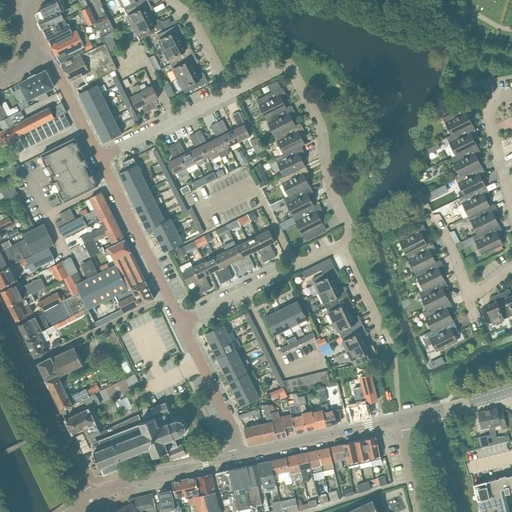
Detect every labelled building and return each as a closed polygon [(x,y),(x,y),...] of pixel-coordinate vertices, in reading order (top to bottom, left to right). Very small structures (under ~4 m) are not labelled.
[(39,23),(40,22),(64,11),(63,7),(59,0),(55,0),(39,7),(44,17),(38,21),(39,22),(39,23)] [(83,11),(90,7),(86,0),(85,0),(79,4),(83,11)] [(119,0),(126,12),(149,1),(148,0),(119,0)] [(409,12),(415,2),(412,0),(400,0),(398,5),(409,12)] [(132,26),(150,17),(147,13),(153,10),(149,1),(126,12),(132,26)] [(90,26),(97,22),(90,7),(83,11),(90,26)] [(42,30),(68,18),(64,11),(40,22),(39,23),(42,30)] [(109,34),(115,32),(107,17),(98,22),(105,36),(108,34),(109,34)] [(152,22),(150,17),(132,26),(139,40),(149,36),(162,29),(158,19),(152,22)] [(65,19),(42,30),(51,45),(74,33),(70,24),(68,25),(65,19)] [(157,38),(164,50),(181,42),(178,37),(184,34),(179,24),(156,35),(157,38)] [(85,46),(78,31),(74,33),(51,45),(61,65),(71,60),(84,54),(83,52),(94,47),(92,43),(85,46)] [(98,37),(91,40),(93,45),(100,43),(98,37)] [(183,46),(181,42),(164,50),(171,65),(194,53),(189,43),(183,46)] [(88,85),(114,72),(118,69),(105,43),(84,54),(71,60),(61,65),(70,82),(83,76),(87,84),(77,89),(87,84),(88,85)] [(178,79),(195,70),(193,66),(198,63),(194,53),(171,65),(178,79)] [(15,91),(18,97),(20,101),(26,98),(27,100),(37,96),(40,102),(48,97),(46,91),(54,87),(46,70),(36,75),(35,74),(29,77),(29,78),(19,83),(21,88),(15,91)] [(197,75),(195,70),(178,79),(185,93),(208,82),(203,72),(197,75)] [(116,85),(120,83),(116,74),(112,76),(116,85)] [(120,93),(124,91),(120,83),(116,85),(120,93)] [(147,88),(145,84),(140,86),(139,84),(138,85),(150,110),(157,107),(154,100),(159,98),(152,85),(147,88)] [(169,98),(174,95),(169,84),(163,87),(169,98)] [(83,102),(101,93),(97,85),(88,89),(79,94),(83,102)] [(150,110),(138,85),(133,87),(136,94),(131,96),(132,99),(137,109),(141,106),(145,113),(150,110)] [(200,96),(208,93),(206,86),(198,89),(200,96)] [(55,98),(65,94),(62,88),(53,93),(55,98)] [(281,88),(256,100),(256,101),(260,99),(262,104),(260,105),(266,118),(290,106),(286,108),(283,102),(288,100),(288,99),(286,100),(285,98),(286,97),(281,88)] [(125,102),(129,100),(124,91),(120,93),(125,102)] [(87,110),(105,101),(101,93),(83,102),(87,110)] [(129,110),(133,108),(129,100),(125,102),(129,110)] [(91,118),(109,109),(105,101),(87,110),(91,118)] [(473,117),(472,115),(467,105),(458,110),(442,118),(451,136),(472,126),(469,119),(474,117),(474,116),(473,117)] [(290,106),(266,118),(275,136),(300,124),(299,124),(295,126),(292,120),(297,117),(295,118),(294,116),(295,115),(290,106)] [(47,123),(55,118),(50,107),(40,112),(25,119),(21,111),(8,118),(0,122),(5,130),(0,132),(0,145),(0,146),(6,143),(12,140),(18,137),(24,134),(29,131),(35,129),(37,128),(41,126),(47,123)] [(133,118),(137,116),(133,108),(129,110),(133,118)] [(95,126),(113,117),(109,109),(91,118),(95,126)] [(239,142),(250,136),(243,121),(238,112),(232,115),(239,128),(234,130),(239,142)] [(64,129),(70,127),(64,114),(58,117),(64,129)] [(137,126),(141,124),(137,116),(133,118),(137,126)] [(58,117),(52,120),(59,132),(64,129),(58,117)] [(99,134),(118,125),(113,117),(95,126),(99,134)] [(59,132),(52,120),(47,123),(53,135),(59,132)] [(229,132),(223,120),(217,123),(229,147),(239,142),(234,130),(229,132)] [(47,123),(41,126),(47,138),(53,135),(47,123)] [(218,152),(229,147),(217,123),(211,126),(217,138),(212,140),(218,152)] [(300,124),(275,136),(284,154),(300,147),(300,146),(304,144),(301,138),(306,135),(304,136),(303,133),(304,133),(300,124)] [(103,143),(122,134),(118,125),(99,134),(103,143)] [(47,138),(41,126),(37,128),(35,129),(42,141),(47,138)] [(456,156),(476,146),(473,140),(478,137),(477,137),(472,126),(451,136),(443,140),(446,145),(450,144),(456,156)] [(35,129),(29,131),(36,144),(42,141),(35,129)] [(207,143),(201,130),(195,133),(207,157),(211,155),(213,159),(220,156),(218,152),(212,140),(207,143)] [(36,144),(29,131),(24,134),(30,147),(36,144)] [(198,166),(204,164),(205,161),(204,159),(207,157),(195,133),(189,136),(195,149),(191,151),(197,162),(197,163),(198,166)] [(24,134),(18,137),(24,150),(30,147),(24,134)] [(262,149),(268,146),(262,134),(256,136),(262,149)] [(24,150),(18,137),(12,140),(19,153),(24,150)] [(59,191),(64,202),(98,186),(92,174),(90,176),(85,167),(88,165),(85,159),(82,160),(78,151),(80,150),(75,138),(41,155),(47,166),(49,165),(54,174),(51,175),(54,182),(57,181),(62,189),(59,191)] [(12,140),(6,143),(13,156),(19,153),(12,140)] [(186,154),(180,141),(174,144),(186,168),(197,163),(197,162),(191,151),(186,154)] [(186,168),(174,144),(168,147),(174,160),(169,162),(174,173),(180,170),(183,176),(189,174),(186,168)] [(260,146),(254,149),(256,154),(263,151),(260,146)] [(482,157),(481,155),(476,146),(456,156),(451,158),(460,175),(480,166),(477,160),(483,157),(482,157)] [(284,154),(276,159),(285,176),(304,166),(301,160),(306,157),(304,158),(303,156),(304,155),(300,147),(284,154)] [(159,164),(164,162),(159,154),(155,156),(159,164)] [(119,175),(137,165),(133,157),(122,163),(126,170),(119,174),(119,175)] [(163,172),(168,170),(164,162),(159,164),(163,172)] [(123,183),(141,173),(137,165),(119,175),(123,183)] [(285,176),(280,178),(289,197),(309,187),(306,180),(311,178),(311,177),(309,178),(308,176),(309,175),(304,166),(285,176)] [(486,177),(485,175),(480,166),(460,175),(456,178),(465,196),(485,186),(482,180),(487,178),(487,177),(486,177)] [(217,178),(225,175),(222,169),(215,173),(217,178)] [(168,180),(172,178),(168,170),(163,172),(168,180)] [(214,172),(204,177),(207,183),(217,178),(214,172)] [(127,191),(145,181),(141,173),(123,183),(127,191)] [(172,188),(176,186),(172,178),(168,180),(172,188)] [(131,199),(149,189),(145,181),(127,191),(131,199)] [(183,195),(186,194),(191,192),(188,186),(180,190),(183,195)] [(485,186),(465,196),(459,199),(468,217),(489,206),(486,200),(491,198),(491,197),(490,198),(485,186)] [(289,197),(285,199),(293,216),(292,216),(293,217),(296,215),(318,204),(313,206),(310,200),(315,198),(315,197),(313,198),(312,196),(313,195),(309,187),(289,197)] [(135,207),(154,197),(149,189),(131,199),(135,207)] [(433,190),(424,194),(427,200),(436,196),(433,190)] [(95,210),(107,204),(102,192),(89,198),(95,210)] [(180,204),(184,202),(179,194),(175,196),(180,204)] [(139,215),(158,205),(154,197),(135,207),(139,215)] [(88,213),(82,216),(85,222),(97,215),(100,221),(113,215),(107,204),(95,210),(88,213)] [(322,216),(321,214),(322,213),(318,204),(296,215),(298,220),(296,221),(303,234),(322,224),(319,218),(324,216),(324,215),(322,216)] [(453,204),(441,209),(445,218),(457,213),(453,204)] [(499,215),(498,213),(493,204),(489,206),(468,217),(477,234),(498,224),(495,218),(500,216),(500,215),(499,215)] [(143,223),(162,213),(158,205),(139,215),(143,223)] [(193,218),(197,216),(192,207),(188,209),(193,218)] [(73,214),(70,208),(59,214),(62,220),(73,214)] [(253,212),(248,215),(251,221),(251,222),(257,219),(253,212)] [(165,221),(162,213),(143,223),(147,231),(152,228),(171,219),(170,218),(165,221)] [(58,228),(75,219),(73,214),(62,220),(55,223),(58,228)] [(93,239),(99,235),(118,226),(113,215),(100,221),(103,226),(78,239),(81,245),(83,243),(93,239)] [(82,216),(75,219),(58,228),(63,238),(87,226),(85,222),(82,216)] [(193,218),(197,226),(201,224),(197,216),(193,218)] [(0,239),(2,238),(1,235),(0,232),(0,229),(13,223),(10,217),(5,220),(0,222),(0,239)] [(412,226),(420,222),(417,217),(409,220),(412,226)] [(156,236),(175,227),(171,219),(152,228),(156,236)] [(49,247),(54,244),(44,223),(22,234),(25,239),(12,245),(9,240),(8,240),(0,244),(0,271),(10,266),(19,261),(49,247)] [(426,244),(423,238),(428,236),(422,224),(396,237),(400,246),(405,255),(431,242),(426,244)] [(503,236),(502,233),(498,224),(477,234),(473,237),(478,246),(482,255),(502,245),(499,238),(504,236),(504,235),(503,236)] [(461,225),(456,227),(460,238),(465,237),(461,225)] [(95,243),(101,240),(108,236),(111,243),(124,237),(118,226),(99,235),(93,239),(95,243)] [(161,244),(179,235),(175,227),(156,236),(161,244)] [(9,240),(20,235),(17,229),(6,235),(8,240),(9,240)] [(316,238),(324,234),(321,229),(313,232),(316,238)] [(275,242),(269,230),(258,235),(256,230),(255,230),(258,236),(270,260),(276,257),(270,244),(275,242)] [(456,244),(457,244),(460,242),(455,231),(451,233),(456,244)] [(165,252),(174,247),(183,243),(179,235),(161,244),(165,252)] [(258,236),(247,241),(253,253),(258,250),(264,263),(270,260),(258,236)] [(100,253),(98,249),(95,243),(93,239),(83,243),(85,247),(91,258),(100,253)] [(468,239),(457,245),(460,251),(472,245),(468,239)] [(116,244),(107,248),(110,254),(114,260),(114,261),(131,252),(125,240),(116,244)] [(236,246),(234,240),(224,245),(227,251),(225,252),(231,263),(236,261),(242,273),(248,270),(237,246),(236,246)] [(248,270),(254,267),(248,255),(253,253),(247,241),(237,246),(248,270)] [(436,254),(435,251),(431,242),(405,255),(414,273),(440,261),(439,260),(435,262),(432,256),(437,254),(437,253),(436,254)] [(57,264),(55,260),(49,247),(19,261),(22,266),(28,264),(31,271),(51,261),(53,266),(57,264)] [(88,309),(115,296),(146,281),(145,280),(142,274),(131,252),(114,261),(116,265),(110,268),(103,272),(86,280),(83,281),(83,282),(76,285),(80,292),(88,309)] [(227,281),(233,278),(227,265),(231,263),(225,252),(215,257),(227,281)] [(57,282),(71,275),(78,272),(70,257),(57,264),(53,266),(50,267),(57,282)] [(227,281),(215,257),(205,262),(210,273),(215,271),(221,284),(227,281)] [(109,263),(107,264),(110,268),(116,265),(114,261),(114,260),(109,263)] [(445,272),(444,269),(440,261),(414,273),(423,290),(428,287),(443,280),(441,274),(446,272),(446,271),(445,272)] [(205,292),(211,289),(205,276),(210,273),(205,262),(194,267),(205,292)] [(318,264),(311,268),(314,273),(321,270),(318,264)] [(0,287),(0,289),(9,284),(17,280),(10,266),(0,271),(0,287)] [(205,292),(194,267),(182,273),(188,284),(193,282),(199,294),(205,292)] [(319,293),(336,285),(334,280),(340,277),(335,268),(312,279),(319,293)] [(83,282),(83,281),(78,272),(71,275),(76,285),(83,282)] [(176,282),(183,280),(182,274),(175,276),(176,282)] [(45,287),(41,278),(23,286),(21,282),(16,284),(2,291),(9,306),(25,297),(32,294),(45,287)] [(449,292),(448,290),(443,280),(428,287),(423,290),(418,292),(427,310),(447,300),(445,295),(450,292),(450,291),(449,292)] [(154,299),(146,281),(115,296),(124,314),(154,299)] [(339,290),(336,285),(319,293),(326,307),(349,296),(344,287),(339,290)] [(511,295),(509,290),(498,294),(508,318),(511,316),(511,295)] [(89,312),(88,309),(80,292),(66,299),(42,311),(43,313),(19,325),(26,340),(46,330),(54,326),(67,320),(75,316),(84,311),(86,314),(89,312)] [(42,311),(66,299),(63,294),(59,295),(58,292),(38,302),(42,311)] [(32,294),(25,297),(9,306),(16,321),(33,313),(29,305),(35,302),(32,294)] [(508,318),(498,294),(489,298),(492,304),(486,306),(487,308),(481,310),(487,324),(493,322),(493,324),(508,318)] [(333,322),(350,313),(348,309),(354,306),(349,296),(326,307),(333,322)] [(157,309),(164,307),(162,300),(155,302),(157,309)] [(452,312),(451,310),(447,300),(427,310),(423,313),(431,330),(452,320),(449,315),(455,312),(454,312),(452,312)] [(299,323),(307,319),(302,310),(298,301),(289,305),(299,323)] [(290,327),(299,323),(289,305),(281,309),(290,327)] [(282,331),(290,327),(281,309),(273,313),(282,331)] [(249,323),(253,321),(249,312),(244,314),(249,323)] [(274,335),(282,331),(273,313),(265,317),(269,326),(274,335)] [(353,319),(350,313),(333,322),(340,337),(363,325),(359,316),(353,319)] [(56,329),(68,323),(67,320),(54,326),(56,329)] [(458,332),(457,330),(452,320),(431,330),(421,336),(427,347),(433,343),(437,351),(457,341),(454,335),(459,332),(458,332)] [(253,331),(257,328),(253,321),(249,323),(253,331)] [(209,342),(228,333),(223,325),(205,334),(209,342)] [(347,351),(365,343),(362,338),(368,335),(363,325),(340,337),(347,351)] [(257,339),(261,337),(257,328),(253,331),(257,339)] [(119,355),(125,352),(113,329),(107,332),(119,355)] [(35,358),(47,352),(43,343),(50,339),(46,330),(26,340),(35,358)] [(213,350),(232,341),(228,333),(209,342),(213,350)] [(307,341),(315,337),(316,337),(314,333),(305,337),(307,341)] [(329,352),(338,349),(332,333),(323,336),(329,352)] [(261,347),(265,345),(261,337),(257,339),(261,347)] [(299,345),(307,341),(305,337),(297,341),(299,345)] [(54,348),(61,345),(59,340),(52,343),(54,348)] [(217,358),(236,349),(232,341),(213,350),(217,358)] [(291,349),(299,345),(297,341),(289,345),(291,349)] [(367,347),(365,343),(347,351),(354,366),(377,354),(379,353),(376,348),(375,349),(373,345),(367,347)] [(265,355),(269,353),(265,345),(261,347),(265,355)] [(83,364),(79,356),(75,347),(52,358),(51,356),(37,363),(50,388),(61,383),(57,374),(59,373),(60,375),(83,364)] [(221,366),(240,357),(236,349),(217,358),(221,366)] [(273,361),(269,353),(265,355),(269,363),(273,361)] [(225,375),(244,365),(240,357),(221,366),(225,375)] [(273,371),(277,369),(273,361),(269,363),(273,371)] [(229,383),(248,373),(244,365),(225,375),(229,383)] [(277,379),(281,377),(277,369),(273,371),(277,379)] [(326,371),(320,373),(323,386),(329,385),(326,371)] [(233,391),(252,382),(248,373),(229,383),(233,391)] [(318,387),(323,386),(320,373),(315,374),(318,387)] [(312,389),(318,387),(315,374),(308,375),(312,389)] [(305,390),(312,389),(308,375),(302,377),(305,390)] [(357,405),(344,408),(348,422),(369,416),(366,402),(377,400),(371,375),(360,377),(362,387),(353,389),(357,405)] [(281,388),(285,386),(285,385),(283,381),(281,377),(277,379),(281,388)] [(300,391),(305,390),(302,377),(296,378),(300,391)] [(294,393),(300,391),(296,378),(290,380),(294,393)] [(287,394),(294,393),(290,380),(283,381),(285,385),(285,386),(287,394)] [(237,399),(256,390),(252,382),(233,391),(237,399)] [(69,397),(61,383),(50,388),(61,411),(71,406),(84,399),(90,396),(86,389),(69,397)] [(335,388),(338,401),(346,399),(343,386),(335,388)] [(272,399),(286,393),(283,387),(270,393),(272,399)] [(241,407),(254,401),(260,398),(256,390),(237,399),(241,407)] [(332,391),(326,392),(328,400),(334,398),(332,391)] [(306,412),(305,404),(306,404),(304,396),(298,397),(302,415),(306,431),(317,429),(312,411),(312,410),(306,412)] [(88,408),(65,420),(72,434),(83,429),(88,439),(89,439),(91,443),(91,444),(92,443),(92,448),(91,448),(91,449),(92,448),(95,451),(94,451),(93,452),(94,453),(95,452),(100,466),(99,466),(99,467),(100,467),(103,474),(102,474),(103,475),(104,475),(104,476),(105,476),(105,475),(111,472),(111,473),(112,473),(112,472),(119,469),(120,470),(120,469),(128,466),(128,467),(129,467),(128,465),(136,463),(136,464),(137,463),(137,462),(145,459),(145,460),(146,460),(145,459),(152,456),(152,457),(153,456),(153,457),(153,456),(154,457),(155,457),(154,456),(157,455),(158,458),(165,455),(164,452),(167,451),(168,452),(172,460),(186,455),(179,437),(180,437),(179,436),(182,435),(183,436),(184,435),(183,434),(185,432),(186,432),(186,431),(186,427),(187,427),(187,426),(186,426),(185,423),(186,423),(185,422),(184,422),(182,420),(182,419),(181,419),(181,420),(177,419),(177,418),(176,418),(176,420),(173,421),(173,420),(172,420),(166,402),(150,408),(153,415),(142,419),(144,423),(140,425),(138,417),(112,428),(100,433),(95,423),(96,422),(89,409),(100,403),(98,399),(87,405),(88,408)] [(270,410),(268,404),(263,406),(267,422),(263,423),(267,441),(277,438),(271,413),(270,410)] [(326,404),(321,405),(322,409),(327,427),(337,424),(337,422),(342,421),(339,409),(329,412),(326,404)] [(295,407),(290,408),(291,414),(296,434),(306,431),(302,415),(300,406),(295,407)] [(498,411),(497,408),(490,410),(494,426),(501,424),(502,429),(507,428),(503,410),(498,411)] [(248,412),(243,414),(244,418),(249,416),(260,412),(259,409),(248,412)] [(273,412),(272,409),(270,410),(271,413),(277,438),(296,434),(291,414),(280,417),(278,411),(276,412),(276,411),(273,412)] [(317,429),(327,427),(322,409),(312,411),(317,429)] [(495,430),(494,426),(490,410),(478,412),(480,422),(482,429),(489,427),(491,434),(479,438),(481,448),(493,445),(492,438),(496,437),(494,430),(495,430)] [(248,445),(267,441),(263,423),(254,426),(244,428),(248,445)] [(510,441),(508,435),(499,437),(499,436),(496,437),(492,438),(493,445),(497,444),(508,441),(510,441)] [(382,463),(381,459),(376,437),(354,442),(359,464),(370,462),(371,467),(381,465),(382,463)] [(359,464),(354,442),(343,444),(346,458),(347,458),(349,466),(359,464)] [(342,444),(332,447),(334,456),(335,461),(337,469),(343,467),(341,460),(346,458),(343,444),(342,444)] [(318,450),(323,470),(334,468),(331,457),(329,447),(318,450)] [(318,450),(307,452),(310,466),(312,473),(323,470),(318,450)] [(307,452),(297,455),(302,479),(303,482),(309,480),(307,474),(312,473),(310,466),(307,452)] [(292,482),(302,479),(297,455),(286,457),(291,478),(292,482)] [(286,457),(271,460),(275,481),(291,478),(286,457)] [(265,493),(278,490),(276,483),(275,481),(271,460),(257,463),(262,483),(263,487),(265,493)] [(252,485),(257,484),(262,483),(257,463),(247,466),(252,485)] [(252,485),(247,466),(228,470),(236,505),(237,505),(239,511),(255,507),(254,504),(262,503),(257,484),(252,485)] [(236,505),(228,470),(216,472),(221,495),(228,494),(231,506),(236,505)] [(220,511),(211,473),(196,477),(200,496),(194,497),(196,504),(197,511),(220,511)] [(486,481),(474,484),(476,493),(479,493),(480,498),(477,499),(478,500),(480,508),(483,507),(484,511),(506,511),(501,489),(504,488),(505,494),(510,492),(509,487),(511,486),(511,477),(507,479),(506,475),(499,477),(499,478),(486,481)] [(380,486),(387,484),(385,476),(378,478),(380,486)] [(200,496),(196,477),(172,482),(175,498),(185,496),(186,499),(188,499),(189,506),(196,504),(194,497),(200,496)] [(359,493),(366,491),(363,483),(356,485),(359,493)] [(343,498),(354,494),(352,488),(342,491),(343,498)] [(174,502),(173,499),(171,490),(159,492),(161,503),(155,505),(156,511),(160,511),(174,509),(174,511),(181,511),(181,507),(180,508),(178,500),(174,502)] [(331,502),(339,499),(336,490),(328,493),(331,502)] [(156,511),(155,505),(153,494),(128,499),(129,504),(133,502),(137,508),(139,508),(139,509),(148,508),(148,511),(156,511)] [(321,504),(328,502),(327,495),(319,498),(321,504)] [(295,498),(280,501),(282,511),(295,511),(299,511),(298,506),(296,498),(295,498)] [(380,498),(374,501),(379,511),(384,509),(380,498)] [(310,508),(317,506),(316,499),(308,501),(308,503),(310,508)] [(378,511),(373,500),(365,504),(347,511),(378,511)] [(274,511),(282,511),(280,501),(273,503),(274,511)] [(118,511),(138,511),(137,508),(133,502),(129,504),(117,511),(118,511)] [(299,511),(310,508),(308,503),(298,506),(299,511)]
